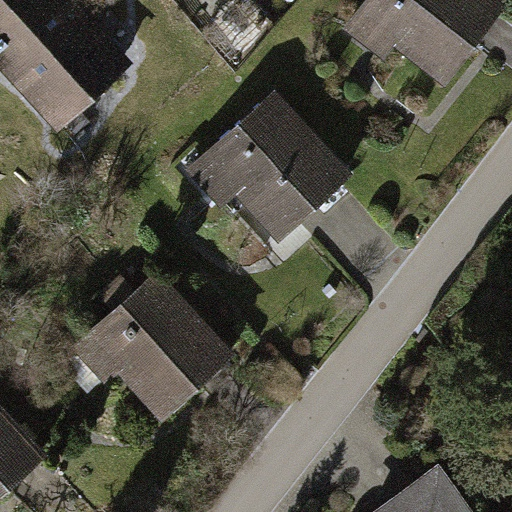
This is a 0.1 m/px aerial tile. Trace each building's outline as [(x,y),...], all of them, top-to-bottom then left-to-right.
[(75,0),(0,0),(0,68),(59,130),(133,61),(75,0)] [(509,0),(362,0),(342,28),(385,59),(396,44),(449,83),(510,0),(509,0)] [(277,88),(188,169),(221,205),(237,191),(281,238),(354,171),(277,88)] [(159,266),(73,345),(109,384),(121,373),(163,419),(237,352),(159,266)] [(0,399),(0,494),(47,453),(0,399)] [(481,511),(442,458),(367,511),(481,511)]
